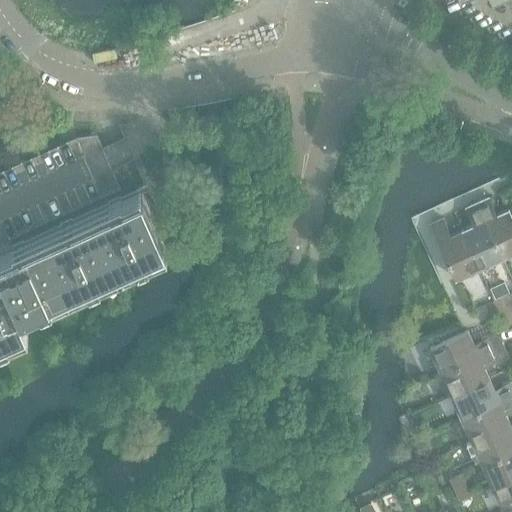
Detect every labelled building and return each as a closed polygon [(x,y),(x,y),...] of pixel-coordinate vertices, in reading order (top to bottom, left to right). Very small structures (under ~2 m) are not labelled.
[(21,311),(160,247),(166,244),(142,192),(107,208),(106,207),(15,249),(15,248),(14,249),(0,255),(0,269),(2,273),(19,312),(21,311)] [(511,252),(511,215),(508,208),(497,213),(489,197),(477,202),(502,257),(511,252)] [(502,257),(477,202),(465,208),(473,224),(461,229),(479,267),(502,257)] [(479,267),(461,229),(450,234),(443,218),(431,223),(455,278),(479,267)] [(0,338),(28,326),(21,311),(19,312),(2,273),(0,274),(0,338)] [(440,371),(502,343),(497,331),(473,341),(468,330),(430,347),(440,371)] [(489,376),(484,365),(508,355),(502,343),(440,371),(451,394),(489,376)] [(461,417),(511,393),(511,379),(494,387),(489,376),(451,394),(461,417)] [(510,422),(505,411),(511,408),(511,393),(461,417),(471,440),(510,422)] [(482,463),(511,449),(511,427),(510,422),(471,440),(482,463)] [(511,476),(511,449),(482,463),(492,486),(511,476)] [(461,483),(458,474),(449,478),(453,487),(461,483)] [(503,509),(511,504),(511,476),(492,486),(503,509)]
